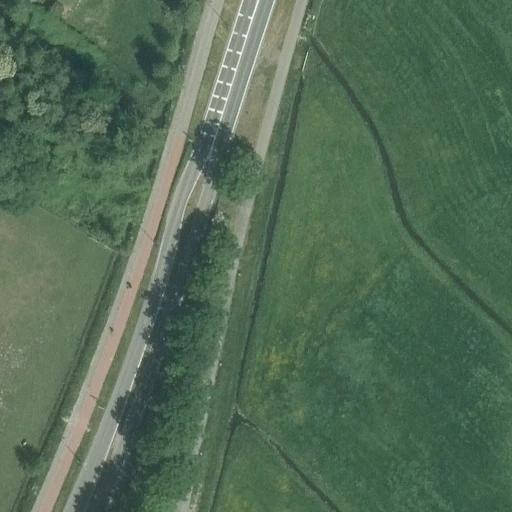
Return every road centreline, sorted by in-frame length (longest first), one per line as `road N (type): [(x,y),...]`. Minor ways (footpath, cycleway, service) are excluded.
road 1 (secondary): [(218,131),(188,183),(107,435),(73,511)]
road 2 (secondary): [(96,511),(180,283),(218,131)]
road 3 (secondary): [(257,0),(218,131)]
